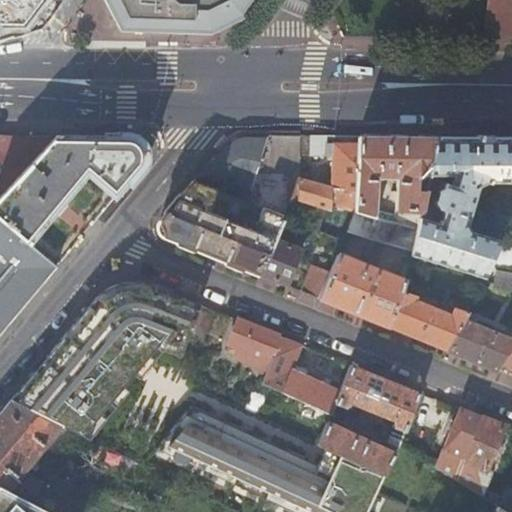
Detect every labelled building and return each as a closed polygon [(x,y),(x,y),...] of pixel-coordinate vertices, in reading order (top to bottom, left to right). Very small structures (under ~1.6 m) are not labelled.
[(0,0),(0,27),(26,28),(47,0),(0,0)] [(107,0),(119,26),(208,29),(240,13),(249,0),(107,0)] [(511,0),(490,0),(490,39),(511,38),(511,0)] [(35,136),(0,135),(0,161),(9,167),(35,136)] [(0,176),(0,199),(59,136),(35,136),(9,167),(0,176)] [(0,199),(0,219),(30,244),(61,208),(88,175),(116,197),(148,159),(138,138),(59,136),(0,199)] [(288,179),(299,180),(299,174),(299,157),(300,136),(242,136),(226,144),(214,159),(198,177),(243,192),(242,196),(248,198),(250,193),(261,163),(288,164),(288,179)] [(333,206),(356,213),(359,137),(300,136),(299,157),(309,156),(310,158),(333,157),(331,189),(306,181),(306,174),(299,174),(299,180),(299,184),(298,203),(292,206),(292,208),(293,211),(324,220),(327,210),(332,212),(333,206)] [(405,219),(420,223),(421,218),(427,190),(416,188),(419,176),(429,178),(430,175),(438,138),(359,137),(356,213),(377,218),(378,178),(391,178),(397,183),(396,211),(406,211),(405,219)] [(484,278),(491,264),(501,241),(472,232),(467,225),(479,187),(489,182),(511,182),(511,138),(438,138),(430,175),(454,175),(451,186),(442,184),(436,202),(438,208),(444,210),(440,223),(421,218),(420,223),(419,229),(413,251),(412,256),(484,278)] [(257,208),(283,218),(288,206),(292,208),(292,206),(298,203),(299,184),(287,182),(273,199),(263,195),(261,197),(257,208)] [(193,183),(159,223),(164,238),(259,276),(274,240),(283,218),(257,208),(193,183)] [(348,233),(413,251),(419,229),(404,225),(377,218),(356,213),(348,233)] [(0,333),(12,320),(57,267),(30,244),(0,219),(0,333)] [(404,225),(419,229),(420,223),(405,219),(404,225)] [(511,239),(502,238),(501,241),(491,264),(511,265),(511,239)] [(259,276),(287,287),(301,252),(274,240),(259,276)] [(402,292),(404,292),(410,267),(404,265),(398,279),(338,256),(330,274),(319,300),(389,327),(402,292)] [(301,293),(319,300),(330,274),(312,268),(301,293)] [(195,303),(116,269),(10,395),(64,422),(15,489),(55,511),(457,511),(311,445),(323,417),(179,346),(195,303)] [(448,351),(448,350),(465,319),(469,313),(455,308),(452,317),(447,316),(447,315),(426,305),(421,307),(414,303),(417,296),(404,292),(402,292),(389,327),(448,351)] [(215,311),(202,306),(191,332),(204,337),(215,311)] [(448,350),(497,370),(502,362),(511,346),(511,338),(465,319),(448,350)] [(268,370),(280,337),(237,320),(228,344),(240,349),(237,357),(268,370)] [(282,393),(291,371),(302,346),(280,337),(268,370),(262,382),(262,384),(282,393)] [(511,346),(502,362),(511,368),(511,346)] [(328,422),(319,444),(383,474),(399,445),(420,393),(351,366),(340,393),(331,415),(340,419),(344,408),(350,403),(393,421),(393,428),(387,443),(390,444),(388,450),(328,422)] [(340,393),(291,371),(282,393),(331,415),(340,393)] [(0,488),(7,492),(61,426),(10,401),(0,412),(0,488)] [(480,417),(459,409),(436,467),(455,479),(480,417)] [(503,426),(480,417),(455,479),(481,495),(491,471),(486,469),(503,426)] [(46,511),(7,492),(0,488),(0,511),(46,511)]
